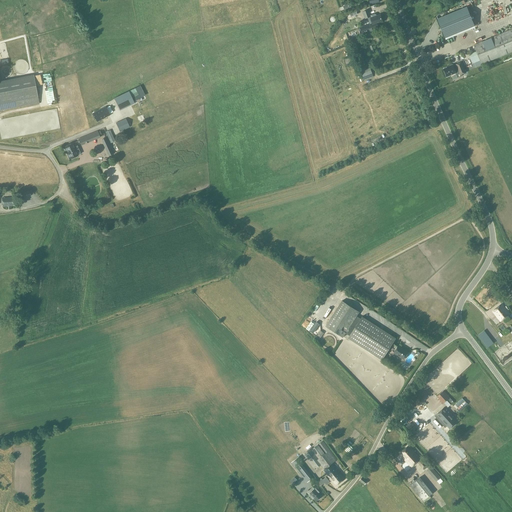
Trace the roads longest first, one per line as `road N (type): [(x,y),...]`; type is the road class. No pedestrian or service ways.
road 1 (unclassified): [(491,252),(490,222),(395,0)]
road 2 (track): [(215,210),(224,223),(436,349)]
road 3 (unclassified): [(326,511),(355,479),(427,358),(463,329)]
road 4 (track): [(63,184),(83,215),(101,224),(197,193),(215,210)]
